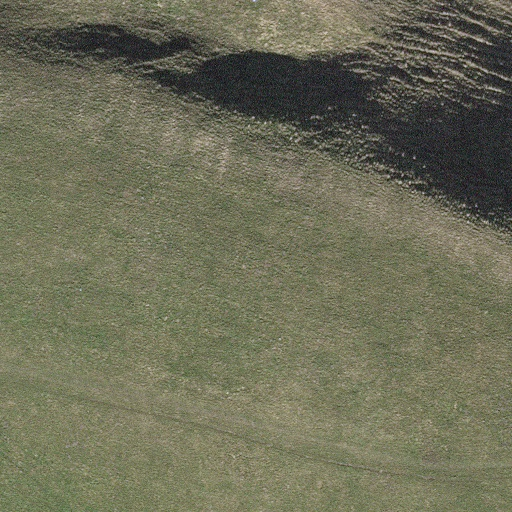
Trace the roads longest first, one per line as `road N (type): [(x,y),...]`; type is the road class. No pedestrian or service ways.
road 1 (track): [(0,393),(327,475),(430,479),(511,469)]
road 2 (track): [(187,511),(50,411)]
